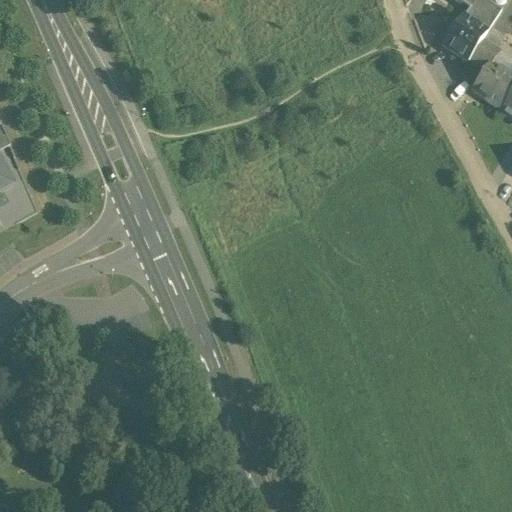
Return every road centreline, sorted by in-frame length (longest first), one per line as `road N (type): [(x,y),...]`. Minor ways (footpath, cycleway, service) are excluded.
road 1 (secondary): [(270,511),(147,232)]
road 2 (residential): [(395,0),(417,65),(511,240)]
road 3 (secondary): [(147,232),(42,0)]
road 4 (residential): [(147,232),(41,280),(0,310)]
